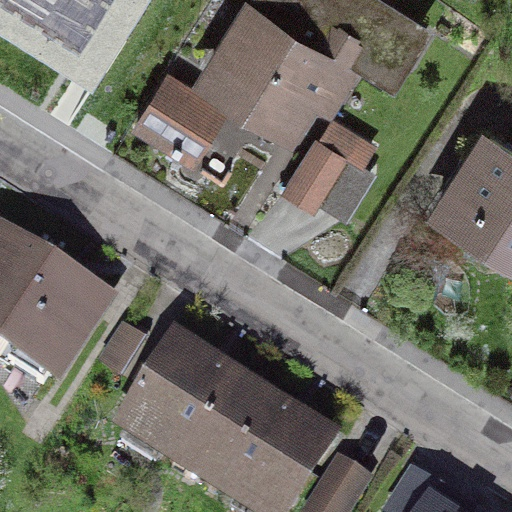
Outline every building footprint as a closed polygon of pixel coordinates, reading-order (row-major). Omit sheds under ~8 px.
[(101,0),(17,0),(76,38),(101,0)] [(378,0),(257,0),(211,74),(289,124),(322,72),(342,85),(358,59),(388,77),(419,27),(378,0)] [(168,75),(136,127),(187,159),(219,108),(168,75)] [(318,200),(343,216),(371,172),(360,165),(371,147),(334,123),(321,143),(317,140),(285,191),(312,209),(318,200)] [(511,148),(490,135),(438,216),(511,263),(511,148)] [(8,363),(44,385),(99,298),(2,236),(0,238),(0,342),(15,352),(8,363)] [(162,453),(199,476),(251,394),(176,346),(127,423),(165,447),(162,453)] [(282,511),(326,442),(251,394),(199,476),(235,499),(240,494),(267,511),(282,511)] [(345,511),(366,480),(339,463),(308,511),(345,511)] [(437,511),(436,511),(446,495),(414,474),(389,511),(437,511)]
